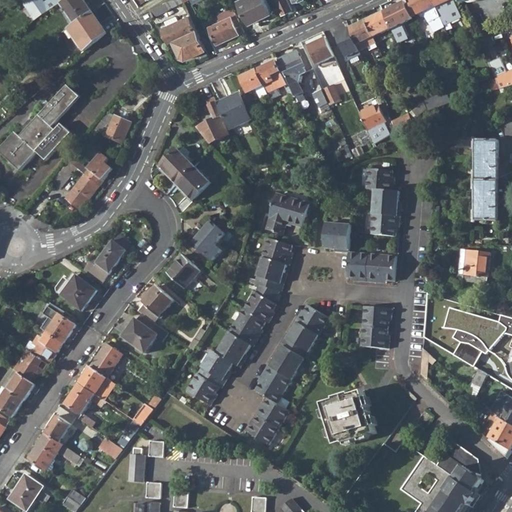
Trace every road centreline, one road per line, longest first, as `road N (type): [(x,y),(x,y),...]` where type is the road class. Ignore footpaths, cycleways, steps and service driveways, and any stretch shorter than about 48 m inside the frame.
road 1 (residential): [(0,473),(169,233),(164,209),(129,181)]
road 2 (residential): [(231,404),(316,272),(340,291),(409,296)]
road 3 (residential): [(511,474),(404,371),(409,296)]
road 4 (residential): [(362,0),(171,84)]
road 5 (residential): [(325,511),(270,478),(180,471),(170,478),(168,511)]
road 6 (residential): [(409,296),(421,153)]
road 7 (residential): [(129,181),(87,229),(31,245)]
